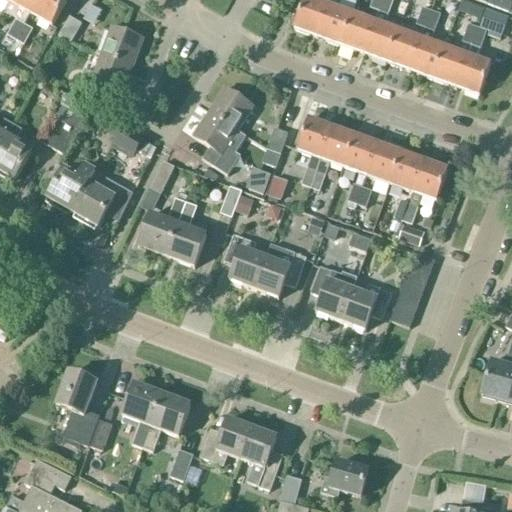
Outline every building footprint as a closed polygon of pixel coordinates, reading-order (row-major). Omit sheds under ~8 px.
[(11,0),(8,6),(30,18),(40,0),(11,0)] [(40,0),(30,18),(51,31),(68,1),(67,0),(40,0)] [(363,58),(386,66),(398,34),(384,29),(394,1),(392,0),(383,0),(379,14),(375,26),(363,58)] [(379,14),(383,0),(373,0),(370,11),(379,14)] [(293,32),(317,41),(328,9),(305,1),(293,32)] [(317,41),(340,49),(351,17),(328,9),(317,41)] [(416,27),(425,31),(431,14),(422,11),(416,27)] [(410,74),(433,83),(444,51),(430,46),(440,17),(431,14),(425,31),(421,43),(410,74)] [(506,24),(485,16),(480,31),(501,38),(506,24)] [(363,58),(375,26),(351,17),(340,49),(363,58)] [(69,20),(58,39),(70,47),(82,27),(69,20)] [(15,43),(24,27),(16,22),(7,38),(15,43)] [(24,27),(15,43),(8,56),(17,61),(33,32),(24,27)] [(456,91),(467,59),(478,31),(468,27),(458,56),(444,51),(433,83),(456,91)] [(100,58),(133,70),(143,43),(110,31),(100,58)] [(478,31),(467,59),(456,91),(479,100),(491,68),(476,63),(487,34),(478,31)] [(386,66),(410,74),(421,43),(398,34),(386,66)] [(133,70),(100,58),(93,76),(84,72),(76,95),(100,104),(105,90),(123,97),(133,70)] [(209,116),(237,134),(253,111),(224,92),(209,116)] [(41,146),(54,153),(78,111),(66,104),(41,146)] [(90,118),(78,111),(54,153),(66,160),(90,118)] [(237,135),(237,134),(209,116),(193,140),(210,151),(202,163),(227,179),(240,159),(236,157),(246,141),(237,135)] [(0,151),(13,128),(4,123),(0,130),(0,151)] [(320,164),(332,131),(308,123),(296,155),(320,164)] [(22,133),(13,128),(0,151),(0,175),(15,184),(32,154),(15,144),(22,133)] [(343,172),(355,140),(332,131),(320,164),(316,174),(310,191),(319,195),(329,167),(343,172)] [(142,144),(121,132),(115,143),(136,155),(136,154),(142,144)] [(275,132),(267,153),(272,155),(280,158),(288,137),(275,132)] [(347,205),(356,208),(362,191),(366,180),(378,148),(355,140),(343,172),(357,177),(347,205)] [(171,143),(162,159),(175,166),(183,150),(171,143)] [(142,144),(136,154),(149,162),(156,151),(142,144)] [(378,148),(366,180),(389,188),(401,156),(378,148)] [(401,156),(389,188),(412,197),(424,165),(401,156)] [(174,171),(163,165),(149,192),(161,198),(174,171)] [(424,165),(412,197),(409,207),(402,225),(412,228),(422,200),(436,205),(448,173),(424,165)] [(72,217),(93,179),(82,172),(77,180),(64,172),(64,173),(58,169),(49,184),(55,187),(47,202),(72,217)] [(271,178),(253,171),(245,191),(263,198),(271,178)] [(310,191),(316,174),(307,171),(301,188),(310,191)] [(105,182),(95,176),(72,217),(97,231),(105,218),(118,226),(132,197),(105,182)] [(288,185),(274,180),(267,201),(280,206),(288,185)] [(241,195),(229,190),(220,216),(232,221),(241,195)] [(372,194),(362,191),(356,208),(365,211),(372,194)] [(241,201),(237,215),(246,218),(251,205),(241,201)] [(138,251),(166,261),(186,207),(175,203),(167,223),(150,217),(138,251)] [(402,225),(409,207),(399,204),(393,221),(402,225)] [(196,211),(186,207),(166,261),(194,272),(207,238),(189,231),(196,211)] [(271,210),(269,215),(271,221),(277,223),(280,213),(271,210)] [(329,229),(325,241),(333,244),(338,232),(329,229)] [(398,243),(419,251),(424,237),(403,229),(398,243)] [(229,285),(254,294),(265,262),(252,257),(256,247),(233,239),(224,266),(235,270),(229,285)] [(279,267),(265,262),(254,294),(278,303),(284,288),(295,292),(306,261),(284,253),(279,267)] [(415,257),(410,268),(430,276),(435,264),(415,257)] [(410,268),(406,279),(426,287),(430,276),(410,268)] [(321,302),(316,317),(340,326),(352,294),(339,289),(328,285),(332,275),(320,271),(310,298),(321,302)] [(406,279),(402,291),(422,298),(426,287),(406,279)] [(368,289),(365,298),(352,294),(340,326),(365,335),(370,320),(381,324),(391,298),(368,289)] [(402,291),(398,302),(418,309),(422,298),(402,291)] [(398,302),(393,313),(413,321),(418,309),(398,302)] [(409,332),(413,321),(393,313),(389,324),(409,332)] [(481,401),(505,408),(511,386),(511,345),(505,368),(491,364),(481,401)] [(97,386),(69,376),(56,411),(72,417),(63,441),(88,450),(99,420),(86,415),(97,386)] [(131,449),(142,453),(162,398),(134,388),(121,422),(139,428),(131,449)] [(190,409),(162,398),(142,453),(153,457),(160,436),(178,443),(190,409)] [(227,459),(240,464),(252,432),(228,423),(222,438),(211,434),(200,462),(223,470),(227,459)] [(112,429),(99,424),(90,450),(103,455),(112,429)] [(276,441),(252,432),(240,464),(253,469),(247,486),(269,495),(282,460),(271,456),(276,441)] [(193,458),(179,454),(170,480),(183,485),(193,458)] [(5,511),(74,511),(50,500),(55,490),(64,495),(71,481),(37,464),(24,488),(32,492),(24,507),(12,500),(5,511)] [(339,495),(360,501),(368,475),(337,466),(332,484),(325,482),(320,497),(337,502),(339,495)] [(301,484),(286,479),(279,504),(295,508),(301,484)]
